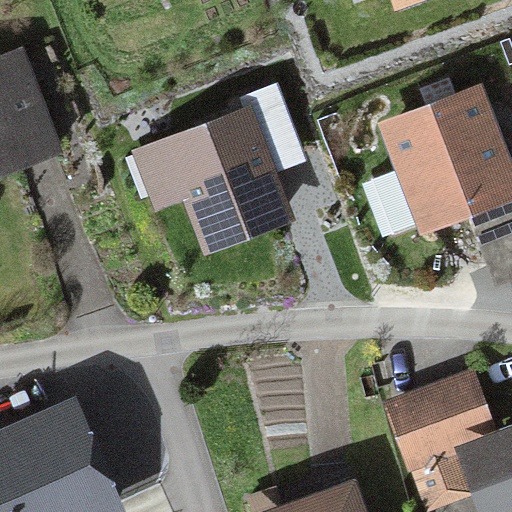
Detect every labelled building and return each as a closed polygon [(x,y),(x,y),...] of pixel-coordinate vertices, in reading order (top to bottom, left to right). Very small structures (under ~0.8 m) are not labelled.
[(0,169),(55,148),(19,52),(0,58),(0,169)] [(391,127),(426,221),(478,201),(493,240),(511,233),(511,188),(511,189),(475,95),(391,127)] [(172,146),(208,240),(283,211),(247,118),(172,146)] [(469,378),(395,405),(432,506),(470,491),(453,443),(488,430),(469,378)] [(0,511),(96,511),(108,507),(67,416),(0,445),(0,511)] [(511,445),(486,455),(505,505),(511,502),(511,445)] [(352,511),(346,495),(300,511),(352,511)]
